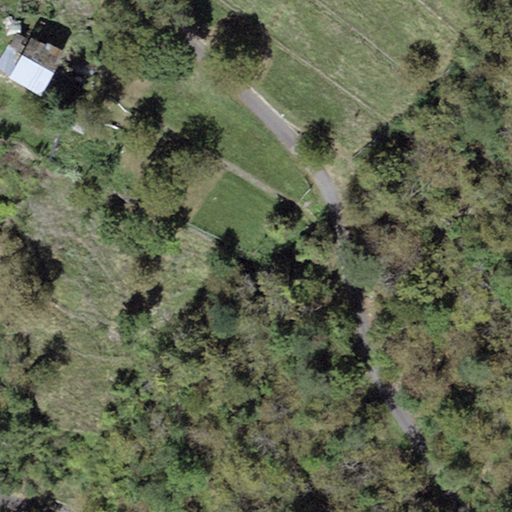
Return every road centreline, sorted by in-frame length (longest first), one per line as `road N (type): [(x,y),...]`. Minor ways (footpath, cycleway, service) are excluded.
road 1 (track): [(466,511),(373,365),(320,174),(155,0)]
road 2 (track): [(335,219),(71,78)]
